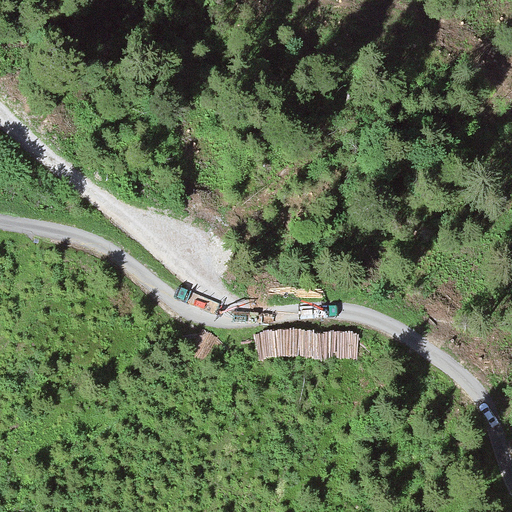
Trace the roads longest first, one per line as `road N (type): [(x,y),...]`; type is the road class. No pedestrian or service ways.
road 1 (unclassified): [(511,476),(476,393),(395,328),(321,309),(205,315),(102,245),(0,220)]
road 2 (track): [(0,112),(243,318)]
